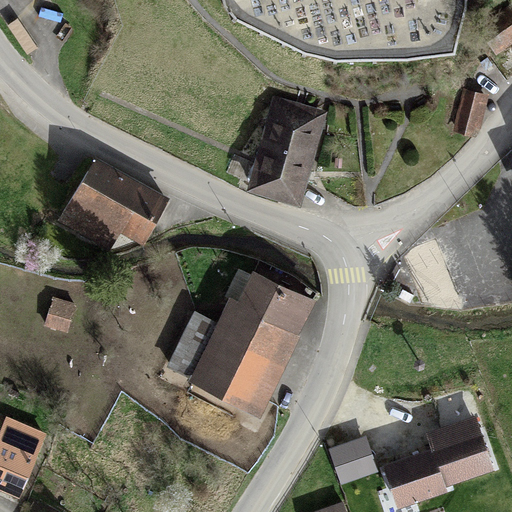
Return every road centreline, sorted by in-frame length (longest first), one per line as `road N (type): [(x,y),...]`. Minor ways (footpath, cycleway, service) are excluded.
road 1 (tertiary): [(0,60),(54,110),(165,172),(306,231),(347,273)]
road 2 (tertiary): [(347,273),(342,333),(323,385),(250,511)]
road 3 (residential): [(347,273),(440,197),(511,120)]
